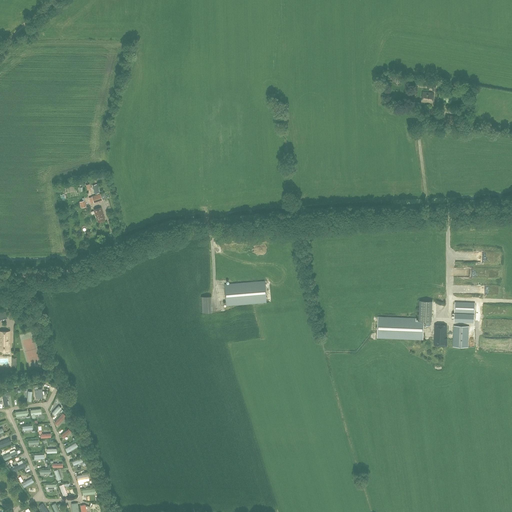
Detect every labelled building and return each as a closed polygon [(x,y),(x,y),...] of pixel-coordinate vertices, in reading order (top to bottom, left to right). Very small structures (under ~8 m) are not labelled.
[(434,93),(423,92),(421,102),(433,103),(434,93)] [(92,197),(94,203),(102,200),(100,194),(92,197)] [(98,208),(94,210),(98,222),(105,220),(102,210),(99,211),(98,208)] [(264,281),(224,285),(226,306),(266,302),(264,281)] [(210,312),(209,296),(201,297),(202,313),(210,312)] [(419,300),(419,304),(418,321),(416,321),(416,318),(378,317),(377,338),(423,340),(424,326),(428,326),(430,324),(430,323),(432,323),(433,304),(433,301),(419,300)] [(475,303),(455,302),(454,321),(474,322),(475,303)] [(243,338),(242,322),(234,322),(234,339),(243,338)] [(446,338),(447,326),(435,325),(434,345),(447,346),(447,338),(446,338)] [(468,347),(469,327),(454,326),(453,347),(468,347)] [(0,350),(9,351),(9,332),(0,331),(0,350)] [(35,390),(34,390),(36,398),(40,397),(41,398),(43,397),(43,395),(43,394),(42,389),(38,390),(37,387),(34,388),(35,390)] [(6,397),(10,396),(10,392),(2,393),(4,405),(5,405),(7,405),(8,404),(6,397)] [(52,413),(55,416),(61,409),(59,406),(52,413)] [(40,409),(31,410),(31,415),(32,415),(32,418),(35,418),(35,415),(41,414),(40,409)] [(57,426),(66,417),(63,414),(54,423),(57,426)] [(69,429),(61,435),(63,438),(71,432),(69,429)] [(0,442),(0,447),(11,443),(9,439),(0,442)] [(67,453),(77,447),(75,443),(65,449),(67,453)] [(3,457),(5,460),(17,455),(16,451),(3,457)] [(11,469),(13,472),(26,466),(24,463),(15,467),(14,466),(13,467),(13,468),(11,469)] [(24,487),(33,482),(31,478),(22,484),(24,487)]
